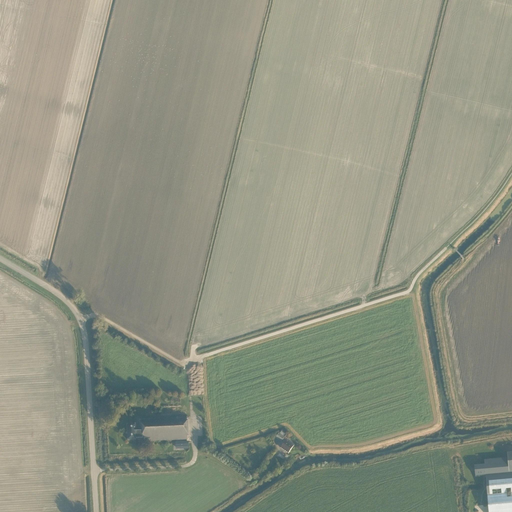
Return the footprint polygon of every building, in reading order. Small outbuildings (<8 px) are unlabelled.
[(127,425),(127,433),(127,441),(136,440),(136,439),(144,438),(144,442),(188,440),(187,418),(188,418),(188,417),(139,419),(139,427),(135,427),(135,425),(127,425)] [(275,438),(281,442),(286,434),(282,431),(279,434),(278,433),(275,438)] [(288,453),(294,445),(286,440),(280,448),(288,453)] [(246,450),(244,444),(233,447),(235,453),(246,450)] [(484,461),(485,465),(474,466),(475,477),(486,476),(488,511),(511,511),(511,453),(507,454),(508,459),(484,461)]
